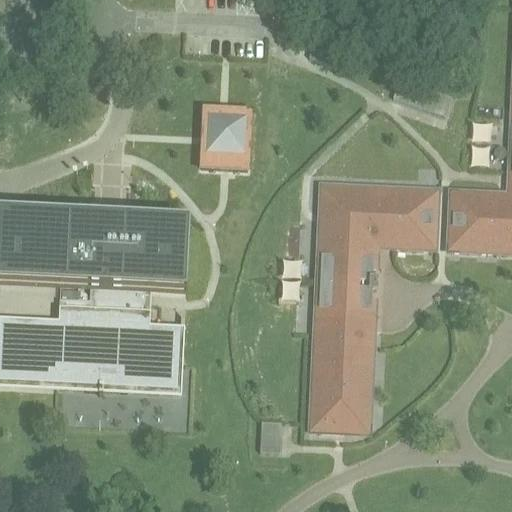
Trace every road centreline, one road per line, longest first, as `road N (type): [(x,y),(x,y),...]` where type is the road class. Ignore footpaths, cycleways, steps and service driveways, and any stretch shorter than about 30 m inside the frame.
road 1 (residential): [(0,192),(93,148),(114,124),(120,86),(95,0)]
road 2 (residential): [(511,340),(460,293),(398,298)]
